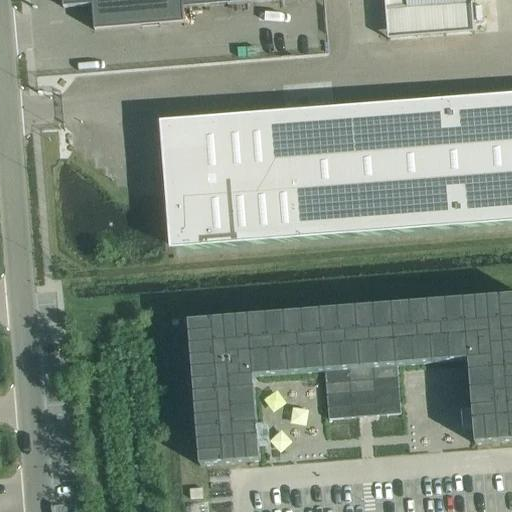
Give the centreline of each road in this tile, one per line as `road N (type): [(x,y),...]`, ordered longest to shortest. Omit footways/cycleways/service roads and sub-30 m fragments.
road 1 (unclassified): [(39,511),(0,45)]
road 2 (unknown): [(5,112),(345,82)]
road 3 (unknown): [(345,82),(511,70)]
